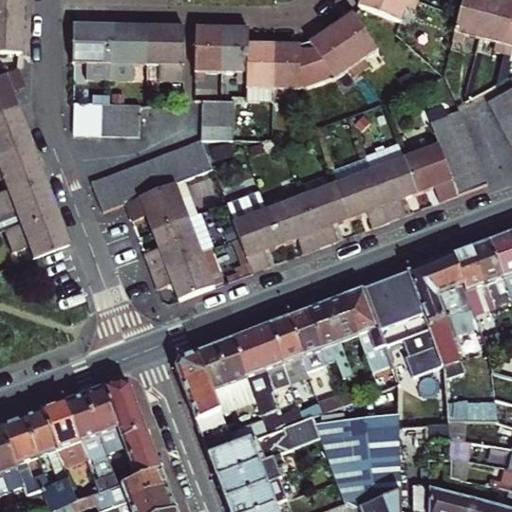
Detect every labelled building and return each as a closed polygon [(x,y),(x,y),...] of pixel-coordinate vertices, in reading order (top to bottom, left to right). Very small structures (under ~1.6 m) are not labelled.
[(12,0),(0,0),(0,21),(12,22),(12,0)] [(358,0),(358,1),(400,20),(408,1),(408,0),(358,0)] [(480,35),(488,0),(461,0),(458,14),(454,28),(464,31),(480,35)] [(504,49),(511,15),(511,0),(488,0),(480,35),(495,39),(493,47),(504,49)] [(352,8),(330,23),(354,62),(362,56),(376,47),(352,8)] [(88,72),(111,72),(113,17),(76,16),(75,55),(88,55),(88,72)] [(113,17),(111,72),(132,74),(133,57),(146,58),(147,18),(113,17)] [(146,75),(181,76),(184,19),(147,18),(146,58),(146,75)] [(202,66),(220,66),(223,21),(197,20),(195,66),(202,66)] [(12,22),(0,21),(0,60),(10,60),(12,22)] [(247,67),(248,37),(248,29),(248,22),(223,21),(220,66),(239,67),(247,67)] [(354,62),(330,23),(307,37),(312,45),(305,44),(305,75),(332,76),(354,62)] [(464,31),(454,28),(452,36),(461,39),(464,31)] [(273,38),(248,37),(247,67),(246,75),(246,83),(265,83),(271,84),(273,38)] [(300,39),(273,38),(271,84),(279,84),(299,85),(300,39)] [(354,62),(358,69),(367,63),(362,56),(354,62)] [(14,93),(8,74),(0,77),(0,119),(9,116),(2,98),(14,93)] [(511,82),(488,94),(494,108),(511,98),(511,82)] [(201,98),(200,110),(233,112),(234,100),(219,99),(201,98)] [(511,98),(494,108),(500,119),(511,113),(511,98)] [(88,100),(75,100),(76,129),(87,129),(88,100)] [(87,129),(100,129),(102,100),(88,100),(87,129)] [(102,100),(100,129),(113,130),(115,101),(110,101),(102,100)] [(115,101),(113,130),(126,130),(127,101),(115,101)] [(127,101),(126,130),(140,130),(142,102),(127,101)] [(428,115),(433,127),(463,116),(458,103),(428,115)] [(200,110),(200,123),(232,124),(233,112),(200,110)] [(511,113),(500,119),(507,131),(511,127),(511,113)] [(0,155),(21,148),(9,116),(0,119),(0,155)] [(437,138),(437,140),(468,128),(463,116),(433,127),(437,138)] [(199,134),(199,135),(231,136),(232,124),(200,123),(199,134)] [(437,140),(442,152),(472,141),(468,128),(437,140)] [(209,164),(199,135),(199,134),(186,139),(198,169),(209,164)] [(437,138),(399,152),(413,189),(431,182),(436,199),(456,192),(451,177),(446,165),(442,152),(437,140),(437,138)] [(198,169),(186,139),(174,143),(186,173),(198,169)] [(442,152),(446,165),(477,153),(472,141),(442,152)] [(186,173),(174,143),(162,148),(174,178),(177,177),(179,175),(186,173)] [(0,194),(33,182),(21,148),(0,155),(0,194)] [(174,178),(162,148),(150,152),(161,182),(174,178)] [(161,182),(150,152),(139,156),(150,186),(161,182)] [(365,164),(385,218),(401,212),(395,195),(413,189),(399,152),(365,164)] [(446,165),(451,177),(481,166),(477,153),(446,165)] [(150,186),(139,156),(127,160),(138,191),(150,186)] [(138,191),(127,160),(115,165),(126,195),(137,191),(138,191)] [(365,164),(332,176),(345,213),(361,208),(367,224),(385,218),(365,164)] [(126,195),(115,165),(101,170),(113,199),(125,196),(126,195)] [(472,186),(487,181),(481,166),(451,177),(456,192),(472,186)] [(101,170),(90,174),(100,204),(113,199),(101,170)] [(332,176),(298,188),(318,242),(333,237),(327,220),(345,213),(332,176)] [(126,195),(125,196),(130,212),(143,207),(149,223),(188,209),(177,177),(174,178),(161,182),(150,186),(138,191),(137,191),(126,195)] [(33,182),(0,194),(0,219),(5,218),(10,230),(47,216),(33,182)] [(222,198),(228,214),(234,232),(247,268),(264,262),(258,244),(276,238),(263,201),(257,184),(221,197),(222,198)] [(318,242),(298,188),(263,201),(276,238),(289,233),(295,251),(318,242)] [(155,241),(143,246),(149,262),(161,258),(203,243),(207,241),(195,207),(188,209),(149,223),(155,241)] [(18,251),(22,263),(36,257),(59,249),(47,216),(10,230),(0,233),(0,244),(5,256),(18,251)] [(511,256),(504,236),(486,244),(507,300),(511,297),(511,256)] [(149,262),(156,284),(169,279),(175,294),(216,279),(220,277),(207,241),(203,243),(161,258),(149,262)] [(486,244),(468,250),(489,306),(490,310),(508,302),(507,300),(486,244)] [(489,306),(468,250),(448,258),(459,286),(470,313),(477,310),(489,306)] [(451,289),(459,286),(448,258),(406,274),(440,365),(441,368),(456,362),(441,320),(460,313),(451,289)] [(406,274),(359,293),(380,348),(397,341),(403,357),(400,358),(408,378),(440,365),(406,274)] [(380,348),(359,293),(341,299),(356,338),(361,352),(369,349),(377,368),(387,364),(380,348)] [(338,345),(356,338),(341,299),(323,306),(338,345)] [(338,345),(323,306),(304,314),(322,364),(334,360),(340,377),(349,373),(338,345)] [(486,335),(477,310),(470,313),(484,351),(503,344),(498,331),(486,335)] [(323,366),(322,364),(304,314),(284,321),(305,373),(323,366)] [(305,373),(284,321),(265,328),(285,379),(296,408),(301,421),(308,418),(319,414),(314,399),(307,402),(300,384),(307,381),(305,373)] [(268,386),(285,379),(265,328),(229,342),(244,380),(257,416),(266,412),(260,396),(270,392),(268,386)] [(244,380),(229,342),(211,349),(225,387),(244,380)] [(211,349),(192,356),(208,394),(225,387),(211,349)] [(208,394),(192,356),(176,362),(172,370),(205,457),(228,448),(208,394)] [(391,376),(373,383),(377,392),(395,386),(391,376)] [(100,391),(120,446),(124,457),(133,479),(157,469),(127,388),(115,385),(100,391)] [(377,392),(359,399),(339,406),(319,414),(308,418),(317,441),(325,463),(333,485),(341,505),(363,504),(366,511),(399,511),(395,386),(377,392)] [(101,452),(120,446),(100,391),(80,398),(95,438),(99,448),(101,452)] [(95,438),(80,398),(62,405),(77,444),(95,438)] [(68,447),(77,444),(62,405),(38,414),(64,482),(71,503),(95,494),(93,488),(80,454),(71,457),(68,447)] [(296,408),(260,421),(261,424),(265,434),(280,429),(301,421),(296,408)] [(38,414),(18,422),(32,461),(45,456),(56,486),(64,482),(38,414)] [(205,457),(214,481),(256,464),(268,460),(317,441),(308,418),(301,421),(280,429),(282,435),(259,455),(253,439),(246,441),(228,448),(205,457)] [(493,425),(500,428),(501,421),(493,419),(493,425)] [(24,498),(44,491),(41,485),(38,477),(27,481),(21,465),(32,461),(18,422),(0,429),(0,435),(14,472),(20,488),(24,498)] [(265,434),(261,424),(242,431),(246,441),(253,439),(265,434)] [(0,477),(14,472),(0,435),(0,477)] [(77,444),(80,454),(99,448),(95,438),(77,444)] [(425,470),(448,467),(448,462),(447,456),(425,460),(425,470)] [(133,479),(124,457),(105,465),(109,476),(113,486),(118,485),(133,479)] [(222,502),(273,483),(277,482),(268,460),(256,464),(214,481),(222,502)] [(511,472),(511,464),(500,461),(498,468),(511,472)] [(118,485),(123,500),(163,484),(157,469),(133,479),(118,485)] [(0,495),(14,490),(20,488),(14,472),(0,477),(0,495)] [(113,486),(109,476),(100,479),(101,485),(93,488),(95,494),(103,491),(113,486)] [(486,498),(488,487),(459,478),(457,487),(486,498)] [(443,485),(425,481),(426,511),(505,511),(484,506),(467,501),(441,494),(443,485)] [(51,488),(44,491),(24,498),(20,488),(14,490),(19,504),(25,502),(28,511),(45,504),(47,511),(50,511),(67,505),(71,503),(64,482),(56,486),(51,488)] [(44,491),(51,488),(49,482),(41,485),(44,491)] [(273,483),(222,502),(225,511),(260,511),(272,507),(281,504),(273,483)] [(160,511),(172,508),(163,484),(123,500),(108,507),(95,511),(160,511)] [(108,507),(123,500),(118,485),(113,486),(103,491),(105,498),(108,507)] [(91,503),(105,498),(103,491),(95,494),(71,503),(67,505),(69,511),(76,511),(90,507),(91,503)]
